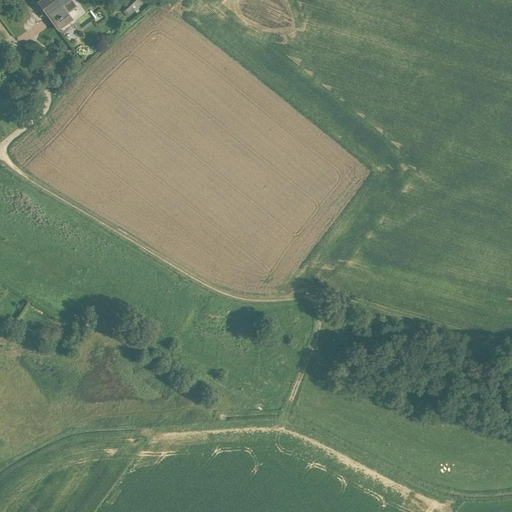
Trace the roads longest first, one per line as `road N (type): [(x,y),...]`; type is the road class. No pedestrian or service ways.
road 1 (track): [(0,156),(206,286),(247,300),(315,297),(318,328),(280,431)]
road 2 (unclassified): [(0,148),(49,103),(46,86),(0,24)]
